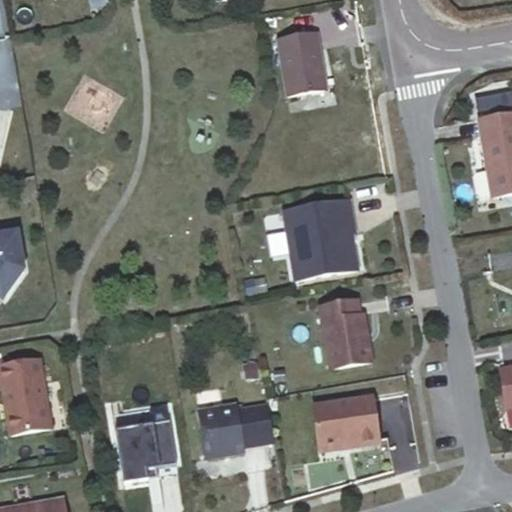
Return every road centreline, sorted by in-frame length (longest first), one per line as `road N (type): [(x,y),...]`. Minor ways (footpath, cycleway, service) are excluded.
road 1 (residential): [(475,492),(398,26)]
road 2 (residential): [(511,37),(422,46),(398,26)]
